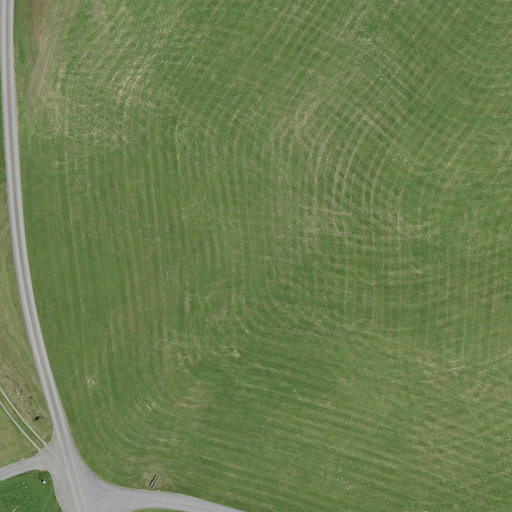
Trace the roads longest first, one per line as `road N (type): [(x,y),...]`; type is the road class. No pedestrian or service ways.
road 1 (unclassified): [(81,506),(25,274),(14,187),(12,0)]
road 2 (unclassified): [(81,506),(112,499),(214,511)]
